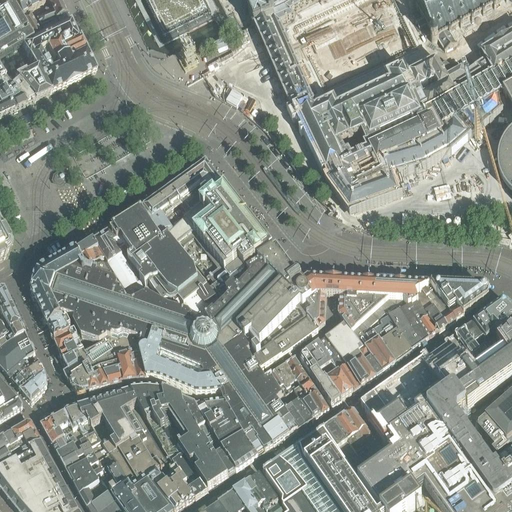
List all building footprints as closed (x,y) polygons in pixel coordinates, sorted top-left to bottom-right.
[(0,0),(0,11),(12,5),(10,0),(0,0)] [(65,17),(58,0),(25,0),(16,5),(15,3),(12,5),(32,43),(41,39),(36,31),(28,17),(25,19),(23,17),(47,4),(48,5),(51,14),(36,21),(40,29),(65,17)] [(146,0),(143,1),(162,41),(210,18),(201,0),(146,0)] [(248,13),(253,26),(251,27),(252,29),(255,28),(256,32),(270,26),(280,28),(288,24),(293,21),(290,16),(307,5),(316,0),(241,0),(248,11),(244,12),(245,14),(248,13)] [(511,0),(413,0),(414,1),(412,1),(410,2),(409,3),(408,5),(409,7),(409,8),(411,9),(413,10),(415,9),(416,9),(424,23),(433,37),(431,38),(430,40),(429,42),(430,44),(431,45),(433,46),(434,46),(436,45),(437,44),(438,42),(445,54),(457,47),(450,36),(451,35),(451,34),(456,31),(455,30),(459,28),(460,30),(463,29),(461,26),(470,21),(471,24),(474,23),(472,20),(481,15),(483,17),(485,16),(483,13),(492,8),(494,11),(496,10),(495,7),(505,1),(506,4),(508,2),(506,0),(509,0),(509,1),(511,2),(511,3),(511,0)] [(0,76),(0,60),(21,49),(32,43),(12,5),(0,11),(0,83),(2,82),(3,81),(0,76)] [(262,44),(266,54),(287,45),(280,28),(270,26),(256,32),(261,42),(259,43),(260,45),(262,44)] [(511,112),(511,139),(508,144),(504,153),(502,163),(502,173),(505,183),(511,191),(511,36),(508,39),(494,48),(481,56),(485,63),(481,66),(477,69),(475,70),(465,77),(463,74),(461,71),(457,66),(456,66),(454,67),(451,68),(449,67),(447,66),(445,64),(440,68),(437,62),(418,72),(408,77),(404,68),(395,72),(385,77),(389,84),(377,89),(360,97),(345,105),(337,108),(334,101),(316,110),(300,117),(327,174),(329,179),(331,184),(329,185),(340,200),(350,214),(397,196),(391,181),(390,178),(425,168),(449,154),(466,139),(473,133),(498,112),(495,99),(499,98),(503,96),(511,112)] [(69,63),(85,55),(78,41),(77,42),(61,49),(60,45),(39,53),(47,69),(68,60),(69,63)] [(223,47),(222,46),(223,46),(221,42),(220,42),(213,46),(215,51),(223,47)] [(266,56),(267,56),(268,58),(269,61),(268,62),(269,63),(270,63),(291,54),(289,49),(287,45),(266,54),(265,54),(265,55),(266,56)] [(193,52),(174,62),(184,82),(203,72),(193,52)] [(80,83),(95,76),(85,55),(69,63),(68,60),(47,69),(39,53),(27,59),(35,73),(36,72),(49,98),(64,90),(65,90),(80,83),(79,83),(80,83)] [(295,120),(300,117),(316,110),(313,103),(312,103),(308,94),(291,54),(270,63),(275,74),(273,75),(273,77),(276,76),(280,87),(279,87),(279,89),(281,88),(285,98),(284,99),(285,100),(286,100),(291,111),(290,112),(290,113),(292,113),(295,120)] [(23,76),(13,82),(17,85),(19,84),(34,105),(49,98),(36,72),(35,73),(24,78),(23,76)] [(0,83),(0,138),(30,124),(23,110),(10,91),(9,92),(2,82),(0,83)] [(19,84),(17,85),(10,91),(23,110),(34,105),(19,84)] [(145,134),(141,128),(136,131),(140,137),(145,134)] [(185,221),(208,203),(206,201),(210,197),(209,196),(221,188),(221,187),(206,166),(145,211),(150,219),(147,221),(161,242),(167,240),(179,229),(185,221)] [(66,182),(67,178),(65,175),(61,174),(59,175),(58,176),(57,176),(55,177),(54,182),(55,185),(60,186),(62,185),(63,183),(64,184),(66,182)] [(222,290),(274,255),(272,252),(273,251),(224,189),(223,190),(221,188),(209,196),(210,197),(206,201),(208,203),(185,221),(179,229),(188,241),(192,238),(196,243),(221,275),(217,278),(216,277),(214,278),(211,274),(210,275),(197,259),(192,263),(207,282),(210,282),(214,287),(211,290),(210,288),(202,293),(200,300),(206,308),(225,295),(222,290)] [(204,285),(182,258),(167,240),(161,242),(147,221),(150,219),(145,211),(144,211),(141,213),(113,230),(113,231),(111,232),(117,241),(114,243),(122,256),(121,256),(126,266),(135,261),(136,263),(131,267),(134,272),(140,284),(143,291),(147,287),(163,306),(166,304),(171,309),(178,302),(184,310),(197,301),(202,308),(204,310),(206,308),(200,300),(202,293),(210,288),(208,284),(205,284),(204,285)] [(0,262),(3,261),(4,260),(5,260),(5,259),(7,257),(8,258),(9,257),(8,256),(8,255),(9,253),(9,252),(9,251),(8,249),(8,248),(7,246),(4,239),(1,235),(1,233),(0,234),(0,233),(0,232),(0,262)] [(132,274),(126,266),(121,256),(122,256),(114,243),(117,241),(111,232),(111,233),(110,232),(109,233),(104,236),(99,239),(99,240),(93,243),(90,245),(101,263),(106,270),(110,268),(133,304),(145,296),(143,291),(140,284),(137,285),(132,274)] [(101,263),(90,245),(86,247),(82,240),(72,246),(76,252),(87,271),(101,263)] [(117,287),(114,282),(106,270),(101,263),(87,271),(76,252),(72,246),(66,250),(43,265),(46,270),(39,274),(38,274),(37,278),(38,278),(38,279),(58,286),(127,309),(185,329),(193,332),(195,326),(191,322),(195,313),(202,308),(197,301),(184,310),(178,302),(171,309),(169,310),(147,297),(146,298),(132,306),(127,305),(120,293),(116,291),(117,287)] [(250,295),(255,290),(269,275),(271,277),(272,276),(271,275),(283,264),(284,265),(285,264),(284,263),(285,263),(285,262),(284,262),(283,262),(278,254),(278,253),(277,253),(274,255),(222,290),(225,295),(206,308),(204,310),(202,308),(195,313),(191,322),(195,326),(193,332),(192,333),(194,333),(195,334),(198,332),(201,331),(204,330),(207,330),(210,331),(213,333),(213,332),(214,332),(216,331),(250,295)] [(257,348),(306,314),(307,313),(304,308),(312,303),(304,292),(305,291),(302,285),(297,279),(297,280),(294,276),(291,272),(291,271),(290,271),(285,264),(284,265),(283,264),(271,275),(272,276),(271,277),(278,283),(220,342),(229,348),(235,354),(252,343),(257,348)] [(127,309),(58,286),(54,298),(139,327),(188,344),(189,343),(190,344),(191,344),(192,344),(192,347),(194,350),(196,352),(198,354),(201,355),(205,356),(207,355),(207,357),(209,358),(208,358),(220,374),(220,375),(231,391),(232,391),(233,392),(238,400),(246,411),(258,428),(262,434),(271,428),(248,394),(247,393),(241,384),(230,369),(229,368),(229,367),(218,352),(217,350),(216,350),(215,349),(217,346),(217,343),(217,342),(218,342),(219,342),(220,341),(220,342),(278,283),(271,277),(269,275),(255,290),(250,295),(216,331),(214,332),(213,332),(213,333),(210,331),(207,330),(204,330),(201,331),(198,332),(195,334),(194,333),(192,333),(193,332),(127,309)] [(188,344),(139,327),(54,298),(58,286),(38,279),(36,285),(33,292),(32,291),(31,295),(32,296),(36,304),(38,307),(45,322),(45,323),(49,331),(63,323),(63,322),(61,319),(63,318),(75,322),(74,326),(81,340),(96,346),(102,343),(107,341),(111,342),(112,339),(113,339),(115,339),(116,340),(118,339),(119,339),(120,338),(121,338),(122,337),(128,340),(133,341),(136,347),(137,349),(140,356),(141,359),(146,383),(152,383),(160,385),(160,384),(196,399),(206,400),(212,399),(222,397),(226,395),(231,393),(233,392),(232,391),(231,391),(220,375),(220,374),(208,358),(209,358),(207,357),(207,355),(205,356),(201,355),(198,354),(196,352),(194,350),(192,347),(192,344),(191,344),(190,344),(189,343),(188,344)] [(325,328),(327,300),(333,300),(339,300),(340,283),(334,282),(308,281),(307,282),(303,285),(302,285),(305,291),(304,292),(312,303),(304,308),(307,313),(306,314),(319,333),(325,328)] [(383,325),(390,320),(397,315),(398,316),(399,315),(401,314),(401,315),(411,308),(413,310),(420,306),(416,299),(430,288),(400,287),(340,283),(339,300),(338,317),(345,326),(352,336),(363,351),(369,346),(364,339),(373,333),(374,334),(383,328),(384,327),(383,325)] [(456,324),(440,302),(437,297),(436,298),(430,288),(416,299),(420,306),(422,312),(439,336),(456,324)] [(488,300),(489,299),(489,297),(488,294),(487,292),(486,292),(484,291),(482,290),(431,288),(430,288),(436,298),(437,297),(440,302),(447,298),(450,302),(452,301),(454,304),(454,305),(456,308),(455,309),(464,319),(486,304),(487,302),(488,300)] [(10,304),(6,295),(5,294),(4,293),(2,294),(0,295),(0,310),(4,317),(13,310),(10,304)] [(464,319),(455,309),(456,308),(454,305),(454,304),(452,301),(450,302),(447,298),(440,302),(456,324),(464,319)] [(439,336),(422,312),(420,306),(413,310),(414,312),(411,314),(420,330),(421,329),(429,343),(439,336)] [(495,338),(511,321),(511,312),(507,308),(506,308),(504,307),(502,307),(500,308),(474,327),(486,344),(491,340),(498,347),(500,345),(495,338)] [(420,330),(411,314),(414,312),(413,310),(411,308),(401,315),(401,314),(399,315),(421,349),(429,343),(421,329),(420,330)] [(13,310),(4,317),(0,319),(5,327),(11,336),(21,327),(13,310)] [(318,334),(319,333),(306,314),(257,348),(250,353),(256,361),(253,363),(261,374),(288,356),(318,334)] [(421,349),(399,315),(398,316),(397,315),(390,320),(398,333),(399,332),(403,338),(402,340),(412,355),(421,349)] [(412,355),(402,340),(403,338),(399,332),(398,333),(390,320),(383,325),(384,327),(383,328),(403,362),(412,355)] [(71,336),(68,331),(68,330),(71,328),(67,321),(63,323),(49,331),(55,345),(71,336)] [(511,334),(511,321),(495,338),(500,345),(511,334)] [(0,343),(4,341),(11,336),(5,327),(0,330),(0,343)] [(26,337),(21,328),(22,328),(21,327),(11,336),(4,341),(9,347),(15,343),(26,337)] [(486,344),(474,327),(464,334),(476,350),(486,344)] [(403,362),(383,328),(374,334),(396,367),(403,362)] [(396,367),(374,334),(373,333),(364,339),(369,346),(363,351),(360,354),(363,359),(369,355),(383,376),(396,367)] [(476,350),(464,334),(455,340),(473,366),(475,364),(492,352),(486,344),(476,350)] [(511,334),(500,345),(498,347),(495,350),(496,352),(511,341),(511,334)] [(85,355),(74,335),(71,336),(55,345),(59,355),(64,365),(69,374),(88,360),(85,355)] [(345,353),(332,336),(325,341),(337,358),(338,357),(343,363),(344,362),(351,357),(347,352),(345,353)] [(36,359),(32,351),(26,337),(15,343),(9,347),(0,354),(0,371),(7,379),(20,370),(19,369),(26,365),(35,359),(36,359)] [(102,371),(117,367),(116,362),(131,358),(132,361),(141,359),(140,356),(137,349),(136,347),(133,341),(125,344),(124,341),(127,342),(128,340),(122,337),(122,338),(118,341),(112,344),(114,348),(112,349),(111,347),(110,348),(107,341),(102,343),(103,345),(85,355),(88,360),(69,374),(65,377),(68,384),(70,383),(89,371),(92,376),(102,371)] [(473,366),(455,340),(447,346),(469,376),(478,369),(475,364),(473,366)] [(0,354),(9,347),(4,341),(0,343),(0,354)] [(229,367),(250,353),(257,348),(252,343),(235,354),(229,348),(220,342),(220,341),(219,342),(218,342),(217,342),(217,343),(217,346),(215,349),(216,350),(217,350),(218,352),(229,367)] [(361,392),(344,362),(343,363),(338,357),(337,358),(325,341),(319,346),(331,362),(330,363),(335,369),(336,369),(338,372),(340,374),(353,397),(361,392)] [(511,382),(511,341),(496,352),(495,350),(492,352),(475,364),(478,369),(469,376),(447,346),(426,362),(418,367),(416,368),(436,397),(449,415),(463,405),(467,410),(474,405),(476,408),(511,382)] [(330,363),(331,362),(319,346),(305,356),(323,382),(325,382),(338,372),(336,369),(335,369),(330,363)] [(261,374),(253,363),(256,361),(250,353),(229,367),(229,368),(230,369),(241,384),(247,393),(248,392),(264,383),(258,376),(261,374)] [(376,381),(363,359),(360,354),(358,355),(353,360),(351,357),(344,362),(361,392),(376,381)] [(383,376),(369,355),(363,359),(376,381),(383,376)] [(333,395),(325,382),(323,382),(305,356),(301,359),(300,362),(332,410),(333,410),(342,405),(334,394),(333,395)] [(138,384),(132,361),(131,358),(116,362),(117,367),(118,369),(122,386),(138,384)] [(39,366),(35,359),(26,365),(30,372),(39,366)] [(141,359),(132,361),(138,384),(146,383),(141,359)] [(306,378),(295,363),(286,368),(290,373),(290,377),(296,385),(297,385),(306,378)] [(13,385),(27,374),(30,372),(26,365),(19,369),(20,370),(7,379),(13,385)] [(44,377),(39,367),(39,366),(30,372),(27,374),(35,383),(44,377)] [(122,386),(118,369),(117,367),(102,371),(111,389),(122,386)] [(304,397),(299,390),(300,389),(297,385),(296,385),(290,377),(290,373),(286,368),(271,378),(284,398),(285,399),(293,394),(298,400),(296,402),(312,425),(321,419),(309,402),(308,403),(304,397)] [(393,441),(405,458),(424,485),(443,511),(511,511),(511,461),(493,475),(454,420),(466,412),(468,414),(476,408),(474,405),(467,410),(463,405),(449,415),(436,397),(416,368),(414,370),(415,370),(410,375),(411,375),(387,392),(373,402),(370,403),(364,406),(364,405),(360,408),(361,409),(362,409),(366,415),(382,437),(391,439),(393,441)] [(93,378),(92,376),(89,371),(70,383),(73,389),(74,391),(76,392),(78,394),(80,395),(82,395),(85,395),(87,395),(89,394),(89,396),(100,393),(93,378)] [(111,389),(102,371),(92,376),(93,378),(100,393),(111,389)] [(353,397),(340,374),(338,372),(325,382),(333,395),(334,394),(342,405),(353,397)] [(31,387),(35,383),(27,374),(13,385),(17,390),(21,395),(31,387)] [(47,389),(47,387),(47,384),(46,382),(45,380),(44,377),(35,383),(31,387),(41,398),(44,396),(45,394),(46,392),(47,389)] [(270,411),(274,408),(278,405),(276,404),(284,398),(271,378),(264,383),(248,392),(247,393),(248,394),(271,428),(279,439),(280,440),(283,445),(288,441),(290,440),(270,411)] [(328,412),(306,378),(297,385),(300,389),(299,390),(304,397),(308,403),(309,402),(321,419),(329,414),(328,412)] [(0,426),(2,426),(0,423),(0,415),(19,405),(0,383),(0,426)] [(41,398),(31,387),(21,395),(30,405),(33,405),(41,398)] [(246,411),(238,400),(233,392),(231,393),(226,395),(231,403),(225,406),(232,421),(246,411)] [(511,392),(504,399),(506,402),(485,421),(478,427),(478,432),(494,450),(492,452),(497,457),(502,454),(506,450),(510,447),(508,445),(511,441),(511,392)] [(227,483),(201,443),(200,444),(196,434),(184,411),(182,403),(162,394),(146,393),(131,394),(123,396),(132,412),(129,414),(156,455),(162,451),(171,464),(173,463),(183,456),(188,463),(186,464),(208,496),(227,483)] [(312,425),(296,402),(298,400),(293,394),(285,399),(284,398),(276,404),(278,405),(274,408),(278,412),(281,410),(298,434),(312,425)] [(156,455),(129,414),(132,412),(123,396),(123,397),(90,407),(78,410),(83,419),(85,418),(92,430),(103,423),(115,443),(110,446),(109,444),(104,447),(105,449),(104,450),(108,456),(113,462),(116,466),(131,491),(163,470),(171,464),(162,451),(156,455)] [(258,462),(235,428),(232,421),(225,406),(215,408),(205,409),(205,408),(195,408),(183,403),(182,403),(184,411),(196,434),(200,444),(201,443),(210,438),(236,477),(258,462)] [(0,423),(2,426),(20,415),(22,413),(22,412),(22,410),(22,409),(19,405),(0,415),(0,423)] [(298,434),(281,410),(278,412),(274,408),(270,411),(290,440),(298,434)] [(98,442),(92,430),(85,418),(83,419),(78,410),(71,412),(64,416),(42,428),(42,429),(52,448),(64,441),(65,443),(70,440),(72,441),(79,437),(81,441),(85,448),(90,446),(93,452),(101,447),(102,446),(99,442),(98,442)] [(259,443),(252,433),(258,428),(246,411),(232,421),(235,428),(258,462),(265,457),(256,445),(259,443)] [(375,443),(366,430),(354,414),(351,413),(345,417),(367,448),(366,449),(377,465),(383,461),(382,460),(385,457),(375,443)] [(367,448),(345,417),(344,418),(343,417),(341,418),(342,420),(334,425),(356,455),(359,454),(366,449),(367,448)] [(356,455),(334,425),(324,432),(331,442),(329,443),(343,463),(356,480),(377,465),(366,449),(359,454),(356,455)] [(43,449),(34,432),(32,429),(31,428),(29,427),(28,427),(27,427),(14,435),(20,446),(27,458),(43,449)] [(283,445),(280,440),(279,439),(271,428),(262,434),(258,428),(252,433),(259,443),(256,445),(265,457),(274,452),(274,451),(283,445)] [(417,511),(422,509),(412,495),(392,467),(388,460),(387,460),(385,457),(382,460),(383,461),(377,465),(356,480),(343,463),(329,443),(331,442),(324,432),(316,438),(317,439),(305,447),(304,446),(296,452),(298,454),(302,468),(328,504),(334,511),(417,511)] [(0,457),(20,446),(14,435),(0,443),(0,457)] [(57,456),(81,441),(79,437),(72,441),(70,440),(65,443),(64,441),(52,448),(53,449),(53,448),(57,456)] [(236,477),(210,438),(201,443),(227,483),(236,477)] [(61,464),(86,449),(85,448),(81,441),(57,456),(61,463),(61,464)] [(0,474),(27,458),(20,446),(0,457),(0,474)] [(83,463),(104,450),(101,447),(93,452),(90,446),(85,448),(86,449),(61,464),(66,472),(83,463)] [(67,493),(57,474),(43,449),(27,458),(0,474),(0,493),(0,494),(9,506),(14,511),(77,511),(67,493)] [(70,480),(96,465),(97,467),(103,463),(101,460),(108,456),(104,450),(83,463),(66,472),(70,480)] [(286,458),(271,469),(272,470),(280,464),(281,465),(291,474),(306,492),(314,506),(318,511),(334,511),(328,504),(302,468),(298,454),(296,452),(286,458)] [(97,467),(96,465),(70,480),(80,497),(101,482),(110,476),(107,471),(116,466),(113,462),(108,456),(101,460),(103,463),(97,467)] [(195,504),(208,496),(186,464),(188,463),(183,456),(173,463),(189,486),(185,489),(195,504)] [(412,495),(424,485),(405,458),(392,467),(412,495)] [(185,489),(189,486),(173,463),(171,464),(163,470),(164,472),(163,473),(167,479),(165,480),(186,510),(195,504),(185,489)] [(280,464),(272,470),(271,469),(263,475),(267,480),(280,499),(283,503),(283,510),(284,511),(318,511),(314,506),(306,492),(291,474),(281,465),(280,464)] [(140,511),(134,503),(136,502),(130,493),(131,491),(116,466),(107,471),(110,476),(101,482),(107,491),(106,492),(120,511),(140,511)] [(172,511),(155,487),(165,480),(167,479),(163,473),(164,472),(163,470),(131,491),(130,493),(136,502),(134,503),(140,511),(172,511)] [(279,504),(260,478),(259,477),(251,483),(270,511),(273,509),(275,511),(278,509),(279,504)] [(183,511),(186,510),(165,480),(155,487),(172,511),(183,511)] [(104,499),(100,496),(106,492),(107,491),(101,482),(80,497),(87,511),(104,499)] [(270,511),(251,483),(245,487),(251,496),(248,498),(257,511),(270,511)] [(257,511),(248,498),(251,496),(245,487),(233,495),(239,500),(237,502),(243,511),(257,511)] [(120,511),(106,492),(100,496),(104,499),(87,511),(120,511)] [(243,511),(237,502),(239,500),(233,495),(218,506),(221,511),(243,511)]
